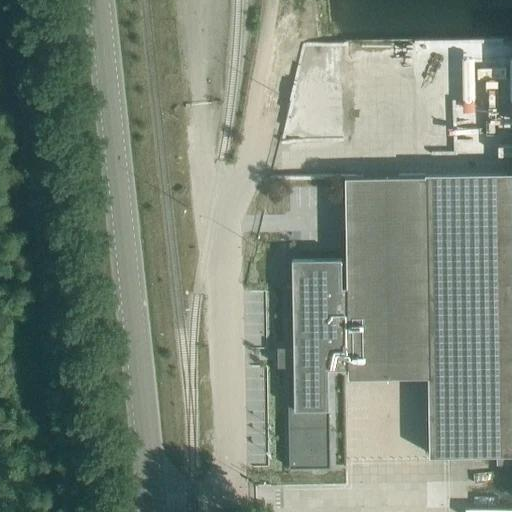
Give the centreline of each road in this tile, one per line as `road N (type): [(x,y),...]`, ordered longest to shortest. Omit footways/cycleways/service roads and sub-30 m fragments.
road 1 (unclassified): [(154,509),(99,0)]
road 2 (unclassified): [(154,509),(205,499),(228,469),(227,238),(234,198)]
road 3 (unclassified): [(234,198),(208,193),(202,183),(188,0)]
road 4 (unclassified): [(234,198),(271,0)]
